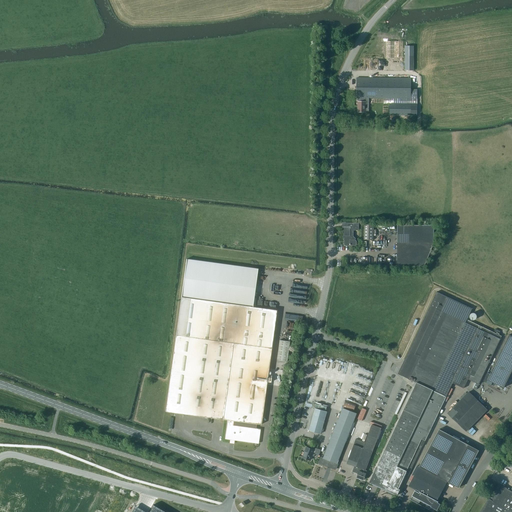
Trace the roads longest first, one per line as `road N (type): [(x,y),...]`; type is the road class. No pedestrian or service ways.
road 1 (tertiary): [(285,462),(329,266),(337,91),(356,45),(392,0)]
road 2 (unclassified): [(232,495),(102,447),(0,424)]
road 3 (unclassified): [(0,457),(223,511)]
road 4 (primary): [(176,448),(0,383)]
